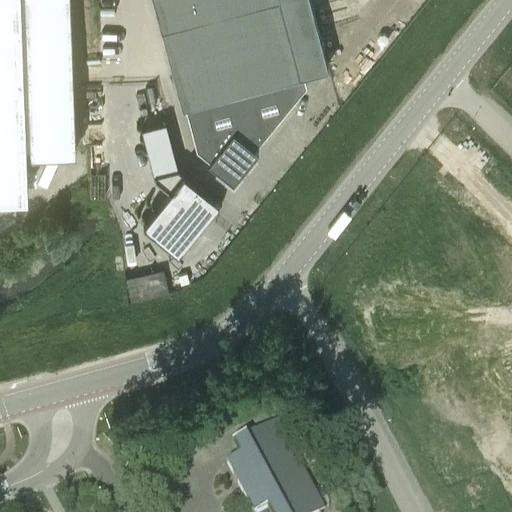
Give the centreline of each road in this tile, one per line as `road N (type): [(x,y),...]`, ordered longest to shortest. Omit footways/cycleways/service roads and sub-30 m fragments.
road 1 (unclassified): [(283,278),(414,511)]
road 2 (tertiary): [(444,76),(283,278)]
road 3 (tertiary): [(283,278),(245,319),(207,343),(84,386)]
road 4 (unclassified): [(27,479),(71,454),(84,386)]
